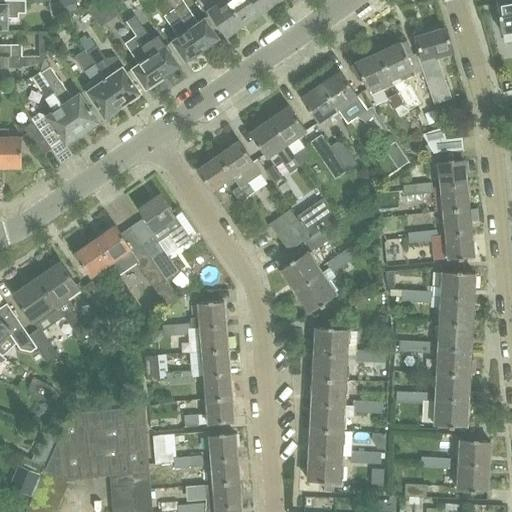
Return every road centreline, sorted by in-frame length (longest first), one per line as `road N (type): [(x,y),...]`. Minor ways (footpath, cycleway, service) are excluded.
road 1 (residential): [(275,511),(253,287),(152,138)]
road 2 (residential): [(511,341),(489,118),(455,0)]
road 3 (tertiary): [(152,138),(351,0)]
road 4 (tertiary): [(0,234),(152,138)]
